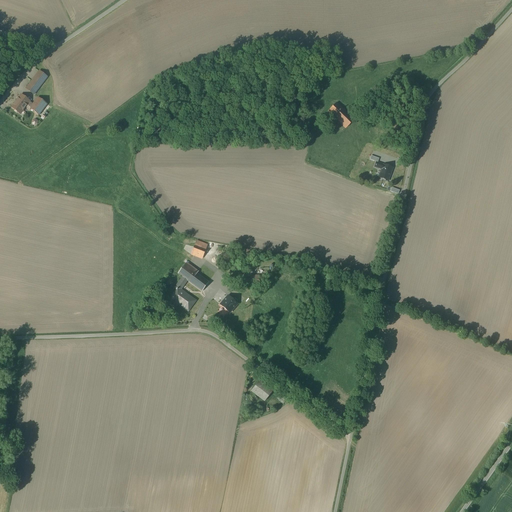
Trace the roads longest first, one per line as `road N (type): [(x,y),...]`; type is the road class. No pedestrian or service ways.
road 1 (unclassified): [(349,433),(426,96),(511,6)]
road 2 (unclassified): [(0,339),(207,331),(349,433)]
road 3 (unclassified): [(126,0),(50,50),(0,102)]
